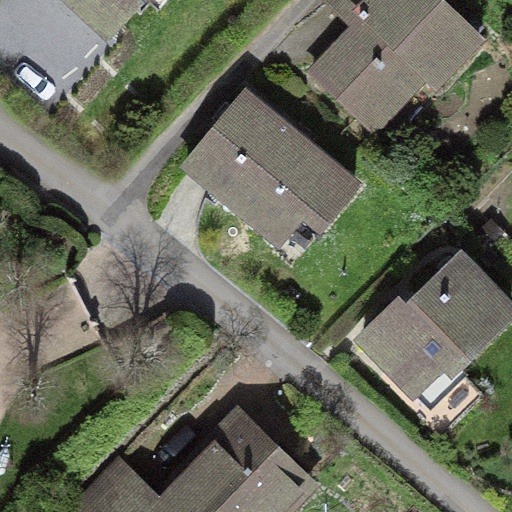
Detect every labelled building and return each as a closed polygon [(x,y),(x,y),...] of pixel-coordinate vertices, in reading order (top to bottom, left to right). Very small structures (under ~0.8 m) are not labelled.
[(73,0),(107,31),(130,7),(139,15),(149,4),(155,10),(164,0),(73,0)] [(341,0),(362,19),(313,71),(368,123),(419,69),(435,84),(477,39),(436,0),(341,0)] [(354,185),(244,95),(187,165),(279,241),(306,208),(323,223),(354,185)] [(400,302),(363,338),(430,407),(463,374),(455,365),(510,312),(459,259),(407,309),(400,302)] [(115,463),(75,505),(82,511),(279,511),(306,485),(238,419),(157,502),(115,463)]
